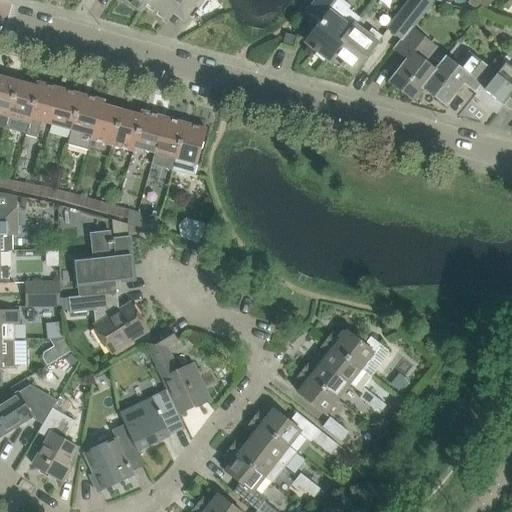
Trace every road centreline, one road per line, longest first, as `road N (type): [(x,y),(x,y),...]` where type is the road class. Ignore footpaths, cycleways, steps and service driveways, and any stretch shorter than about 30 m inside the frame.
road 1 (unclassified): [(511,155),(0,18)]
road 2 (residential): [(128,511),(168,493),(252,385),(271,375),(149,257)]
